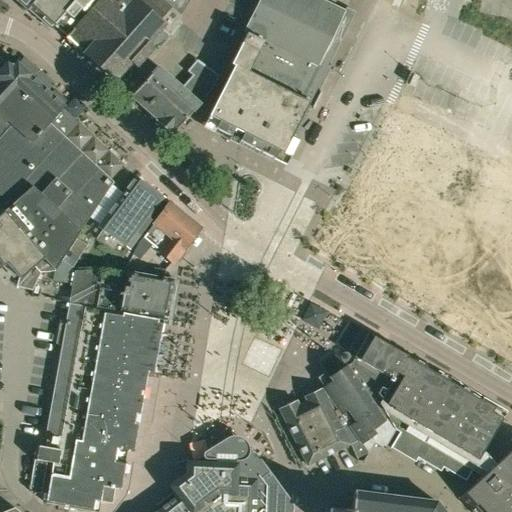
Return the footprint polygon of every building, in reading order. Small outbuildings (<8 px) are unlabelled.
[(14,0),(15,1),(27,11),(28,10),(50,29),(53,25),(65,37),(98,0),(14,0)] [(98,0),(65,37),(65,38),(85,55),(86,55),(94,62),(93,63),(103,72),(105,71),(114,81),(131,63),(136,67),(154,47),(149,43),(161,29),(169,35),(175,28),(181,16),(180,15),(179,15),(162,0),(98,0)] [(259,0),(244,31),(246,33),(316,68),(318,66),(344,14),(316,0),(259,0)] [(277,151),(282,154),(325,70),(318,66),(316,68),(246,33),(230,64),(233,66),(208,116),(219,121),(215,129),(273,159),(277,151)] [(158,66),(131,96),(157,119),(155,121),(171,136),(180,126),(200,104),(200,103),(215,86),(214,85),(217,78),(197,60),(196,60),(187,71),(191,76),(181,87),(158,66)] [(0,268),(6,263),(19,278),(16,287),(32,291),(38,273),(53,271),(60,261),(82,229),(113,182),(110,180),(124,165),(63,109),(64,107),(16,63),(6,63),(0,70),(0,268)] [(340,159),(328,163),(333,179),(345,175),(340,159)] [(364,265),(398,182),(357,165),(346,191),(345,191),(325,239),(348,249),(345,257),(364,265)] [(478,186),(498,194),(506,177),(486,169),(478,186)] [(165,201),(134,178),(98,227),(129,249),(165,201)] [(186,253),(182,250),(200,230),(169,204),(151,225),(152,226),(142,238),(172,263),(174,260),(178,263),(186,253)] [(74,271),(68,302),(164,320),(166,320),(171,294),(169,294),(172,278),(126,270),(126,274),(102,270),(74,271)] [(403,294),(415,299),(425,275),(413,270),(403,294)] [(423,294),(438,301),(449,277),(434,270),(423,294)] [(501,310),(511,286),(511,283),(503,279),(491,305),(501,310)] [(164,320),(68,302),(67,310),(61,309),(57,331),(63,332),(44,436),(46,437),(44,448),(34,446),(32,460),(34,460),(29,490),(31,492),(40,494),(46,463),(52,464),(45,504),(91,511),(97,511),(100,501),(111,503),(114,489),(120,490),(127,451),(133,452),(147,372),(154,373),(164,320)] [(511,304),(485,347),(501,357),(511,339),(511,304)] [(351,363),(347,366),(362,376),(382,400),(379,403),(395,431),(399,433),(390,448),(415,463),(417,459),(440,472),(443,468),(465,481),(471,471),(480,455),(505,414),(364,330),(349,355),(354,358),(351,363)] [(331,382),(321,389),(350,445),(360,440),(364,448),(374,444),(384,450),(395,431),(379,403),(382,400),(362,376),(347,366),(345,367),(345,366),(329,378),(331,382)] [(296,402),(279,410),(306,466),(350,445),(321,389),(304,398),(306,402),(298,406),(296,402)] [(482,477),(460,498),(473,511),(511,511),(511,450),(492,468),(487,462),(480,455),(471,471),(477,474),(482,477)] [(291,511),(292,511),(292,510),(292,508),(292,506),(292,505),(291,503),(257,456),(256,455),(254,454),(253,453),(251,452),(249,451),(247,451),(246,451),(243,451),(241,451),(239,452),(237,453),(236,455),(234,457),(234,458),(233,460),(232,461),(232,463),(232,472),(214,471),(215,463),(186,461),(185,473),(168,486),(176,496),(155,511),(291,511)] [(443,511),(436,502),(354,491),(351,511),(331,509),(330,511),(443,511)]
